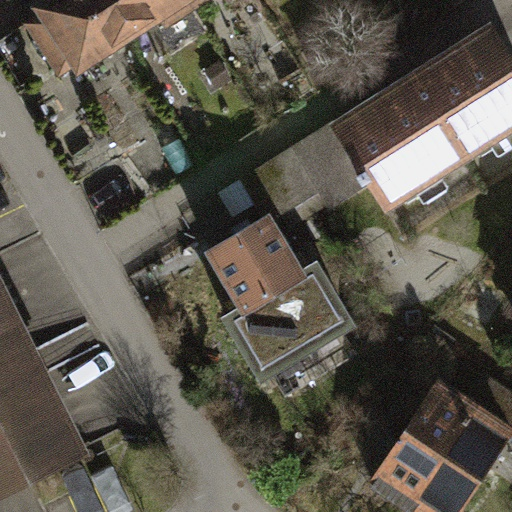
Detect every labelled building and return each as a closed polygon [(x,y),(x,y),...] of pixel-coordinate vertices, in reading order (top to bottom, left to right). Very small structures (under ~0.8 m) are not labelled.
[(124,41),(97,0),(30,0),(14,10),(17,16),(0,27),(0,30),(30,78),(49,66),(59,82),(124,41)] [(188,0),(187,0),(97,0),(124,41),(188,0)] [(511,156),(511,61),(499,40),(340,137),(334,127),(267,168),(285,199),(297,191),(309,211),(323,202),(333,217),(346,209),(368,245),(511,156)] [(307,280),(277,230),(210,271),(241,323),(225,332),(264,395),(277,387),(285,401),(354,359),(346,346),(360,338),(320,272),(307,280)] [(33,354),(0,287),(0,492),(82,451),(43,373),(35,377),(25,358),(33,354)] [(478,511),(511,465),(511,441),(447,395),(405,452),(391,442),(378,459),(393,470),(374,495),(397,511),(478,511)]
